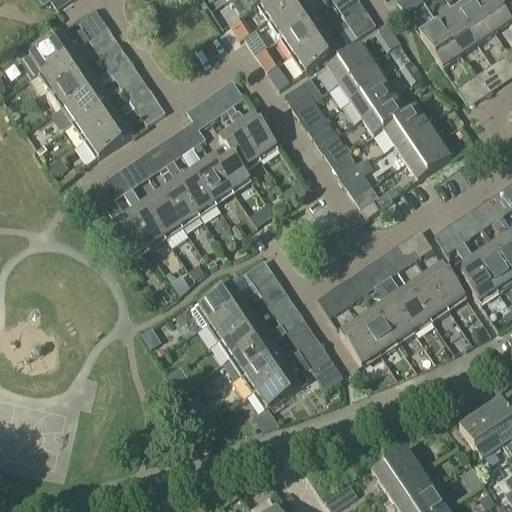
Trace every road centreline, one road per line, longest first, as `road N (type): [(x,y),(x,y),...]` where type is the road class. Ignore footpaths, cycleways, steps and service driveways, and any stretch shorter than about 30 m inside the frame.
road 1 (residential): [(365,252),(242,63),(176,110)]
road 2 (residential): [(278,455),(511,352)]
road 3 (residential): [(88,511),(278,455)]
road 4 (residential): [(365,252),(403,228),(444,216),(511,169)]
road 5 (residential): [(176,110),(101,2)]
